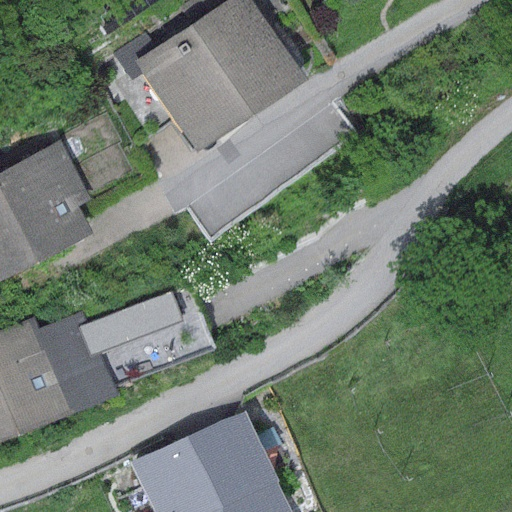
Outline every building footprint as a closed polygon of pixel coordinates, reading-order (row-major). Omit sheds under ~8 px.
[(248,0),(224,0),(131,60),(190,152),(301,80),(248,0)] [(0,277),(87,232),(74,206),(89,199),(59,140),(0,170),(0,277)] [(0,330),(0,404),(11,434),(115,396),(85,312),(36,329),(32,319),(0,330)] [(0,437),(11,434),(0,404),(0,437)] [(285,511),(241,411),(126,462),(147,511),(285,511)]
